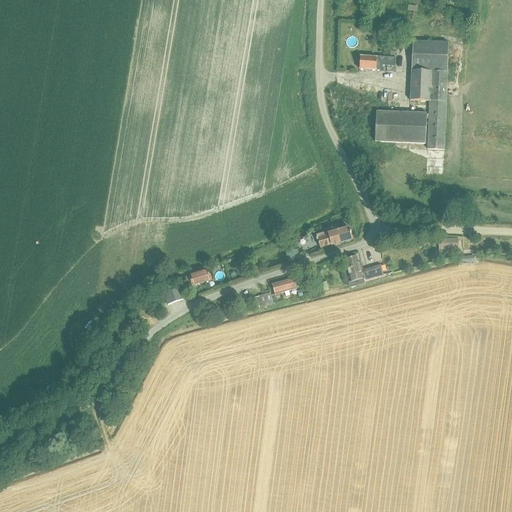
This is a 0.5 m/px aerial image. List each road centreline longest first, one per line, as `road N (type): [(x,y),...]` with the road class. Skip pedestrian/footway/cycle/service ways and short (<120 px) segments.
road 1 (unclassified): [(0,445),(82,404),(175,312),(383,236)]
road 2 (unclassified): [(383,236),(322,108),(321,0)]
road 3 (unclassified): [(511,232),(383,236)]
